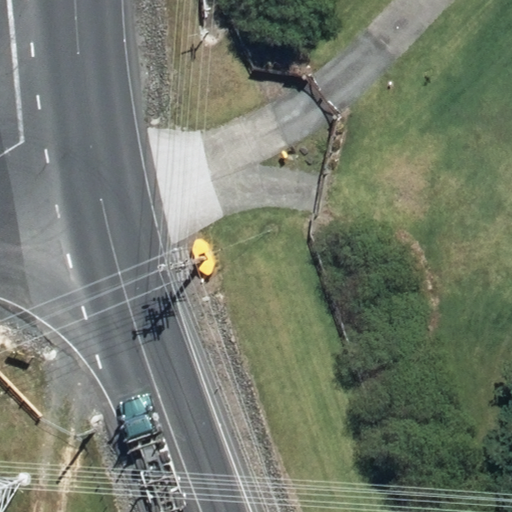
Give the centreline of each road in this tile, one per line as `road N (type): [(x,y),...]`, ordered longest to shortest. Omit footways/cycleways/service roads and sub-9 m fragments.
road 1 (tertiary): [(205,511),(120,261),(88,127)]
road 2 (tertiary): [(88,127),(80,0)]
